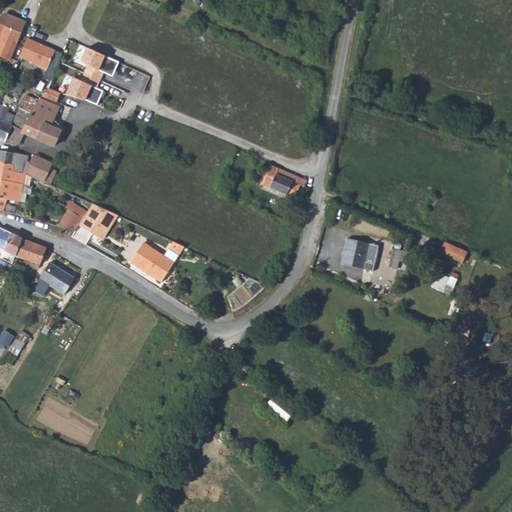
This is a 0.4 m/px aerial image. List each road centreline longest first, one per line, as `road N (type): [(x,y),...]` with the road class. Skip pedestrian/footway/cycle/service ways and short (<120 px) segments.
road 1 (residential): [(0,221),(67,248),(193,326),(233,330),(257,318),(283,295),(310,236),(352,0)]
road 2 (track): [(319,174),(155,109)]
